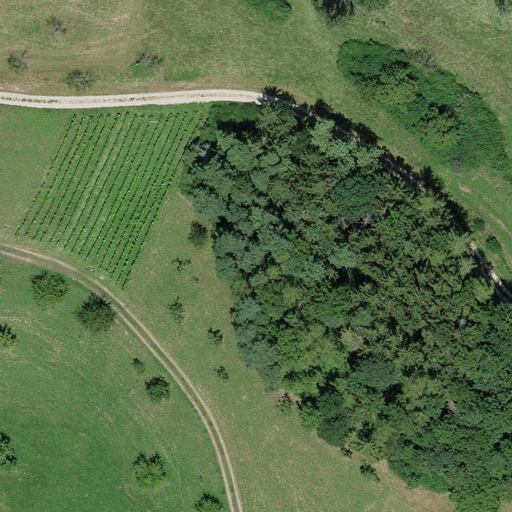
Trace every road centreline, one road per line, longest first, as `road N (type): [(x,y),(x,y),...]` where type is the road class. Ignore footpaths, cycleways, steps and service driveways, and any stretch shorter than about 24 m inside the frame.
road 1 (track): [(0,98),(259,100),(330,130),(418,192),(511,303)]
road 2 (track): [(234,511),(197,406),(116,309),(65,267),(0,252)]
